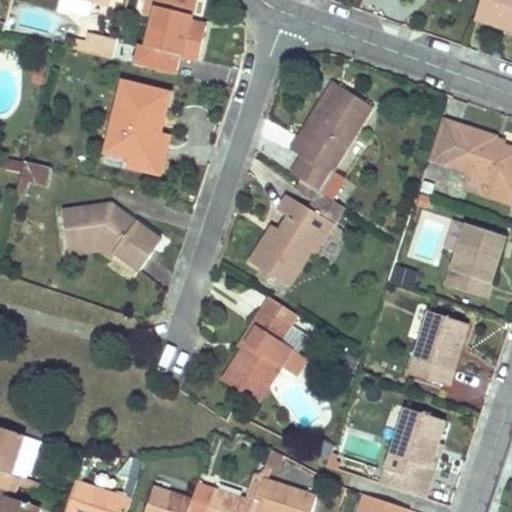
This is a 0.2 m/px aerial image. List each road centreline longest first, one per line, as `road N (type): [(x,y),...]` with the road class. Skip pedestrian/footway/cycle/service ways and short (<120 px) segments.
road 1 (residential): [(262,0),(511,93)]
road 2 (residential): [(511,396),(473,511)]
